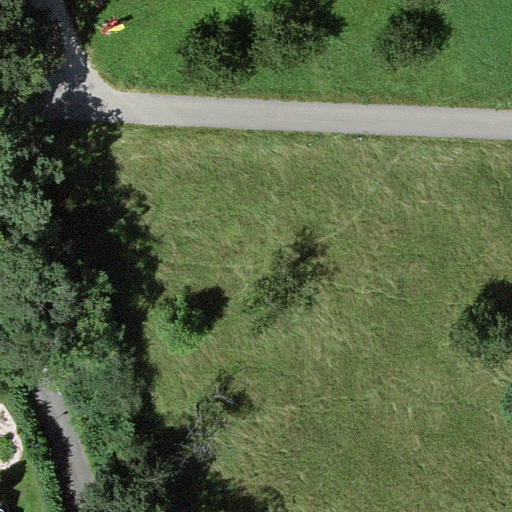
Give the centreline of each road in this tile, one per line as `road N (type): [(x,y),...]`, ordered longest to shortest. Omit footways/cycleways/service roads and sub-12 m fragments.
road 1 (unclassified): [(511,123),(0,96)]
road 2 (residential): [(0,297),(59,421),(75,511)]
